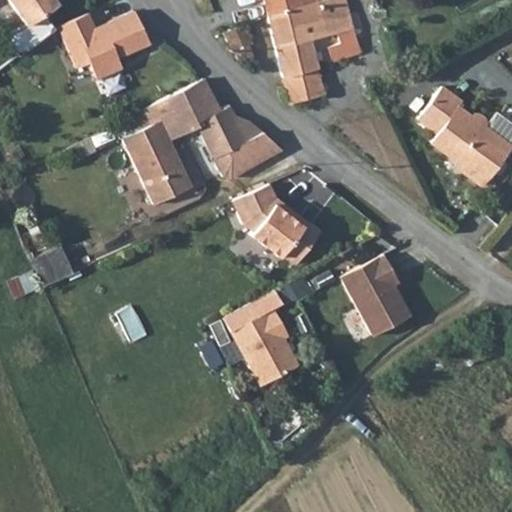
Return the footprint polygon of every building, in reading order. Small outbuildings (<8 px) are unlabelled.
[(6,0),(22,22),(48,4),(48,0),(6,0)] [(261,0),(265,13),(316,1),(315,0),(261,0)] [(347,2),(346,0),(319,0),(316,1),(265,13),(273,46),(307,38),(336,31),(355,26),(347,2)] [(81,11),(56,24),(63,41),(73,66),(84,61),(92,78),(117,67),(113,56),(145,42),(129,10),(89,28),(81,11)] [(229,46),(248,40),(244,25),(221,31),(229,46)] [(355,26),(336,31),(340,41),(326,45),(331,61),(344,56),(362,50),(355,26)] [(317,78),(310,49),(307,38),(273,46),(282,87),(317,78)] [(250,52),(248,40),(229,46),(234,57),(236,60),(239,62),(243,63),(247,61),(249,59),(250,55),(250,52)] [(203,80),(201,78),(175,90),(189,117),(214,104),(203,80)] [(286,102),(321,94),(317,78),(282,87),(286,102)] [(434,133),(427,142),(454,163),(500,140),(483,128),(484,122),(483,119),(474,113),(468,116),(456,106),(459,102),(440,87),(417,119),(434,133)] [(233,115),(227,104),(192,122),(217,167),(231,160),(237,172),(283,149),(256,127),(233,115)] [(120,136),(150,202),(189,184),(158,118),(120,136)] [(455,169),(477,186),(507,146),(500,140),(454,163),(457,166),(455,169)] [(273,194),(267,181),(229,198),(240,221),(250,228),(248,232),(276,254),(279,251),(292,261),(317,229),(273,194)] [(33,255),(43,285),(74,274),(65,245),(33,255)] [(396,280),(381,252),(338,275),(369,334),(408,314),(392,283),(396,280)] [(17,298),(43,287),(35,269),(9,280),(17,298)] [(285,333),(270,304),(228,327),(257,382),(295,362),(281,335),(285,333)]
